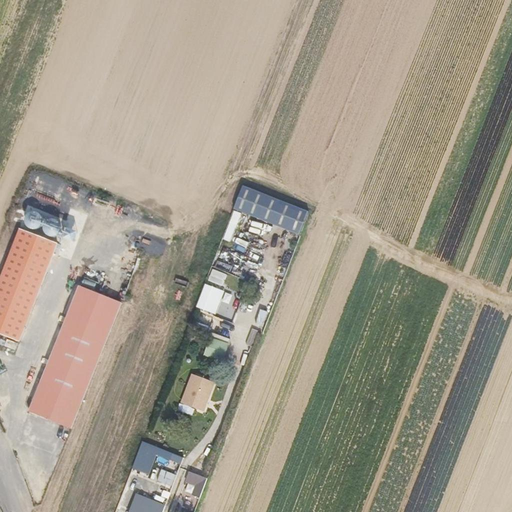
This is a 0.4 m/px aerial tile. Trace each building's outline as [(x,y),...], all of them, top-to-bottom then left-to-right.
[(311,211),(247,186),(238,208),(303,234),(311,211)] [(59,244),(22,229),(0,282),(0,333),(20,342),(59,244)] [(127,302),(85,285),(34,411),(76,428),(127,302)] [(213,333),(205,355),(222,361),(230,339),(213,333)] [(207,379),(190,372),(179,401),(196,407),(207,379)] [(210,380),(207,379),(196,407),(199,408),(210,380)] [(150,469),(161,472),(158,480),(174,485),(182,457),(156,450),(150,469)] [(192,494),(201,498),(208,477),(190,471),(186,482),(195,485),(192,494)] [(141,511),(160,511),(163,504),(137,496),(132,509),(141,511)]
